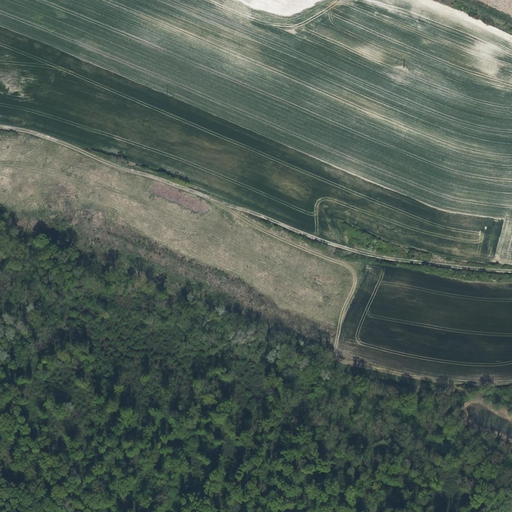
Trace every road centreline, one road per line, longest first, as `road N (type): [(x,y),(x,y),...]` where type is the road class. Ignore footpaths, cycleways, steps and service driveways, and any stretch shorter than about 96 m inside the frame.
road 1 (track): [(0,127),(257,215)]
road 2 (track): [(511,271),(362,253),(257,215)]
